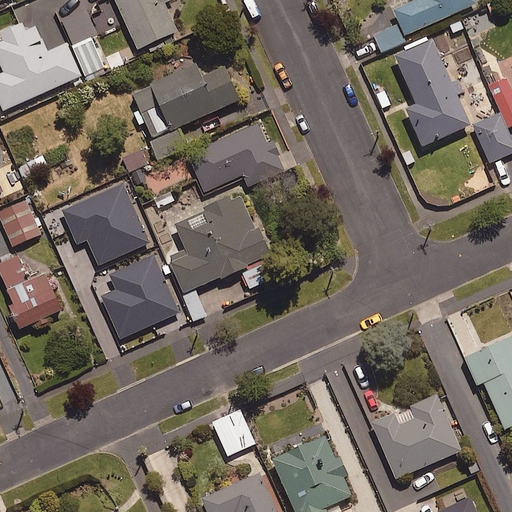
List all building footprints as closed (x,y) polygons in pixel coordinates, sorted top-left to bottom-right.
[(115,0),(137,48),(177,29),(163,0),(115,0)] [(415,0),(390,11),(401,36),(474,4),(471,0),(415,0)] [(24,28),(21,21),(0,29),(0,33),(2,38),(0,38),(0,63),(3,70),(0,71),(0,104),(2,109),(80,74),(65,41),(47,49),(35,23),(24,28)] [(428,40),(390,57),(412,106),(401,111),(418,148),(467,126),(428,40)] [(239,98),(223,64),(200,74),(194,60),(148,81),(170,129),(239,98)] [(511,127),(511,91),(507,79),(491,85),(503,115),(475,126),(490,164),(511,154),(511,136),(509,128),(511,127)] [(266,142),(256,121),(186,153),(204,191),(242,174),(247,186),(283,169),(277,154),(279,153),(273,139),(266,142)] [(452,161),(446,146),(413,158),(419,173),(452,161)] [(49,168),(43,157),(22,167),(28,178),(49,168)] [(169,260),(182,291),(220,274),(221,276),(247,265),(246,262),(269,252),(257,226),(254,227),(239,194),(231,198),(229,193),(202,205),(204,208),(173,222),(187,252),(169,260)] [(42,236),(33,214),(4,226),(13,248),(42,236)] [(88,268),(112,321),(154,302),(131,249),(88,268)] [(27,278),(17,254),(0,261),(0,273),(14,305),(9,307),(18,327),(32,321),(34,326),(48,320),(46,315),(62,309),(44,270),(27,278)] [(511,423),(511,337),(511,335),(463,356),(476,385),(483,381),(504,427),(511,423)] [(294,367),(257,384),(265,402),(303,385),(294,367)] [(460,449),(435,392),(408,403),(414,417),(398,423),(393,412),(372,421),(395,476),(460,449)] [(335,456),(325,433),(271,456),(295,511),(326,511),(324,506),(351,494),(343,476),(347,474),(339,454),(335,456)] [(275,511),(258,475),(202,501),(207,511),(275,511)] [(475,511),(469,498),(439,511),(475,511)]
